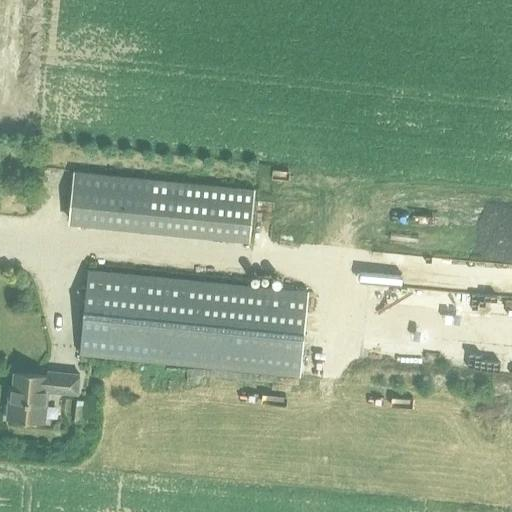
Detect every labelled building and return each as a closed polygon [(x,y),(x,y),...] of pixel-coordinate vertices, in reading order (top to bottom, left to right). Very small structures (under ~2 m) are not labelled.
[(74,172),(69,220),(250,238),(255,190),(74,172)] [(427,276),(427,255),(380,255),(380,276),(427,276)] [(88,270),(80,355),(110,358),(300,377),(309,292),(88,270)] [(511,327),(465,320),(463,329),(511,336),(511,327)] [(66,378),(15,372),(12,400),(9,400),(7,420),(45,424),(48,392),(78,394),(80,375),(67,374),(66,378)] [(76,401),(74,421),(83,422),(85,402),(76,401)]
